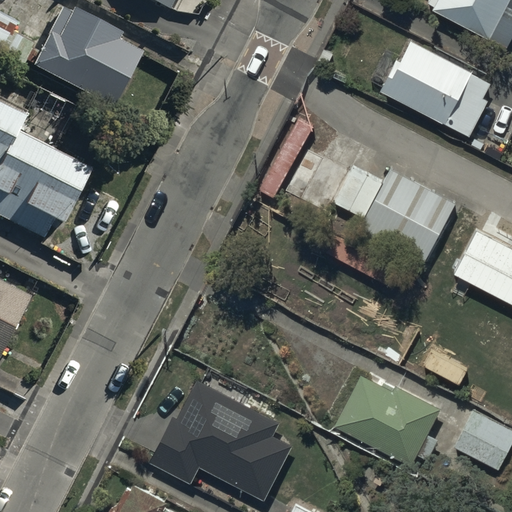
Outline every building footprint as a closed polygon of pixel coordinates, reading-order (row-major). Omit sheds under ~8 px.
[(508,50),(511,41),(511,0),(429,0),(426,7),(508,50)] [(35,64),(117,106),(145,52),(119,39),(122,32),(76,8),(73,12),(64,7),(35,64)] [(6,54),(23,64),(35,44),(17,34),(6,54)] [(497,82),(412,38),(382,94),(467,138),(497,82)] [(0,218),(45,242),(57,220),(65,224),(93,171),(21,133),(29,117),(0,101),(0,218)] [(333,142),(321,136),(315,148),(327,154),(333,142)] [(355,213),(370,182),(307,149),(294,172),(271,160),(257,188),(280,200),(285,191),(329,214),(335,203),(355,213)] [(363,234),(428,267),(460,206),(395,172),(363,234)] [(511,247),(477,229),(454,274),(511,304),(511,247)] [(311,238),(283,292),(362,334),(391,280),(311,238)] [(0,356),(0,357),(32,294),(0,277),(0,356)] [(335,423),(413,464),(440,413),(361,372),(335,423)] [(505,411),(511,395),(511,378),(502,373),(488,403),(505,411)] [(278,423),(200,381),(178,421),(174,419),(149,465),(192,487),(201,470),(264,504),(294,446),(272,435),(278,423)] [(454,447),(502,471),(511,452),(511,427),(474,408),(454,447)] [(168,511),(166,511),(171,502),(136,484),(121,511),(168,511)]
